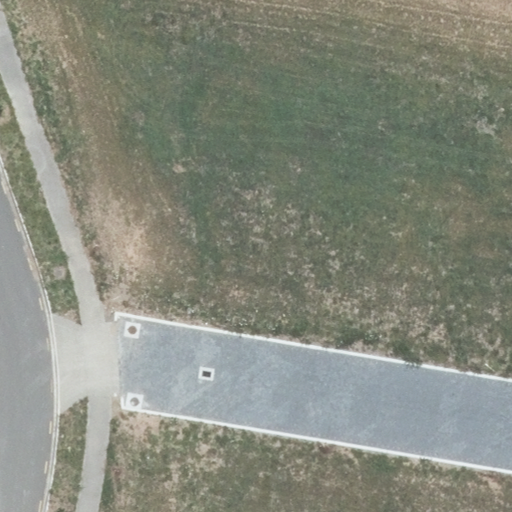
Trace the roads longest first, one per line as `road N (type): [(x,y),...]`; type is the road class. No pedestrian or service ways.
road 1 (residential): [(20,329),(511,416)]
road 2 (residential): [(4,511),(20,329)]
